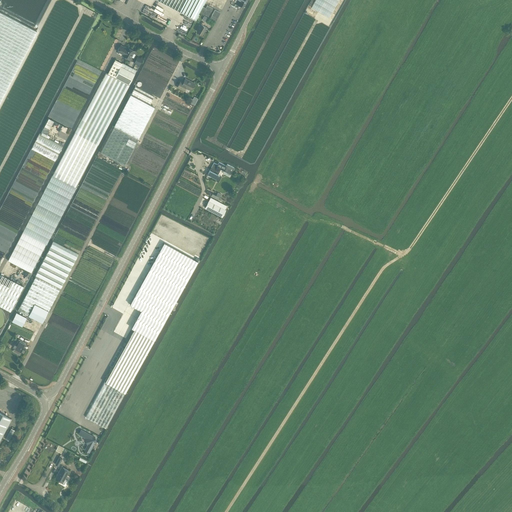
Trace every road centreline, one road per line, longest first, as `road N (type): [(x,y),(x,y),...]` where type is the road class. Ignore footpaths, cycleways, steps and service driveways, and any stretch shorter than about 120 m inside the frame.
road 1 (unclassified): [(43,400),(222,70)]
road 2 (track): [(328,0),(238,154),(212,141),(288,0)]
road 3 (track): [(186,52),(21,367)]
road 4 (track): [(283,205),(401,255),(511,97)]
road 5 (track): [(226,511),(384,267),(401,255)]
road 6 (track): [(0,270),(130,22)]
road 7 (track): [(67,0),(83,8),(0,169)]
road 8 (unclassified): [(222,70),(91,0)]
